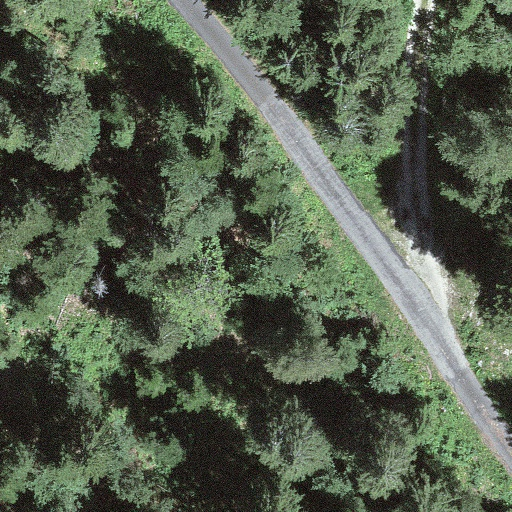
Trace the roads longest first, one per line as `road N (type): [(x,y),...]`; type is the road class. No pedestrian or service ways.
road 1 (track): [(511,451),(319,168),(183,0)]
road 2 (track): [(439,0),(414,174),(424,323)]
